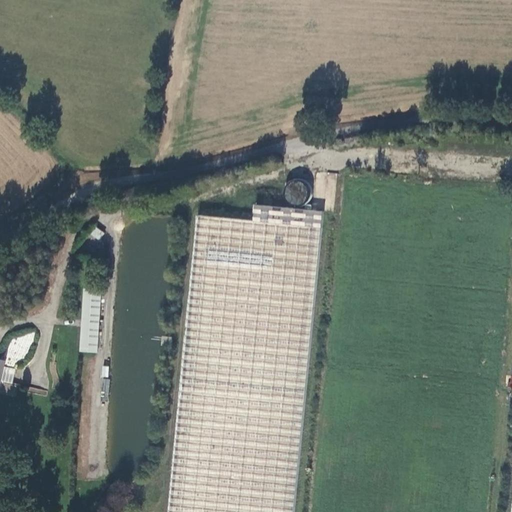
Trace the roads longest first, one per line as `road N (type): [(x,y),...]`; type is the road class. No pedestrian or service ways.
road 1 (unclassified): [(0,239),(89,189),(363,127),(435,117),(511,127)]
road 2 (track): [(200,196),(190,215),(170,448),(156,511)]
road 3 (track): [(113,213),(97,443),(108,483),(86,511)]
